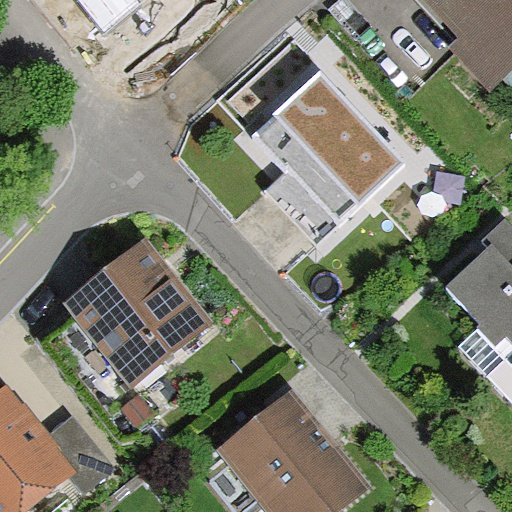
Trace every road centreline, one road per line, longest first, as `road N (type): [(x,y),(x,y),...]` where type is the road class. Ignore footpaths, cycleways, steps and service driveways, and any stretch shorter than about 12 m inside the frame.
road 1 (residential): [(134,145),(475,511)]
road 2 (residential): [(134,145),(291,0)]
road 3 (residential): [(0,290),(134,145)]
road 4 (residential): [(14,0),(134,145)]
